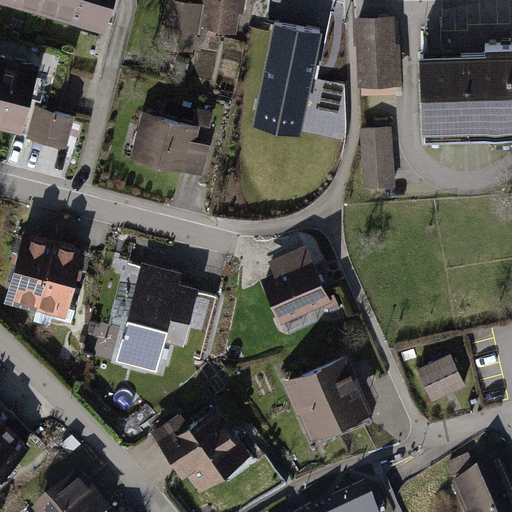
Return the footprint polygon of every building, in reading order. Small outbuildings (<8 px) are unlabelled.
[(110,0),(28,0),(104,22),(110,0)] [(251,0),(167,0),(162,48),(213,54),(215,39),(246,42),(251,0)] [(327,23),(254,16),(250,61),(263,63),(260,92),(306,97),(309,68),(323,70),(327,23)] [(393,19),(358,20),(360,82),(396,81),(393,19)] [(484,56),(421,58),(423,140),(511,137),(511,42),(484,43),(484,56)] [(35,67),(0,57),(0,117),(21,123),(35,67)] [(38,106),(30,135),(63,144),(71,114),(38,106)] [(198,121),(150,107),(136,155),(208,177),(227,116),(202,108),(198,121)] [(390,126),(362,128),(365,186),(394,184),(390,126)] [(29,223),(8,288),(65,307),(86,242),(29,223)] [(272,260),(278,274),(312,259),(305,245),(272,260)] [(192,273),(141,258),(113,352),(164,367),(192,273)] [(278,274),(266,279),(282,316),(328,296),(312,259),(278,274)] [(452,351),(419,366),(433,398),(466,383),(452,351)] [(367,408),(345,356),(289,381),(312,432),(367,408)] [(194,416),(182,402),(151,429),(202,489),(251,448),(211,401),(194,416)] [(0,415),(0,468),(26,440),(0,415)] [(511,511),(511,494),(499,465),(456,484),(468,511),(511,511)] [(104,511),(77,475),(33,508),(35,511),(104,511)] [(383,511),(367,479),(298,511),(383,511)]
